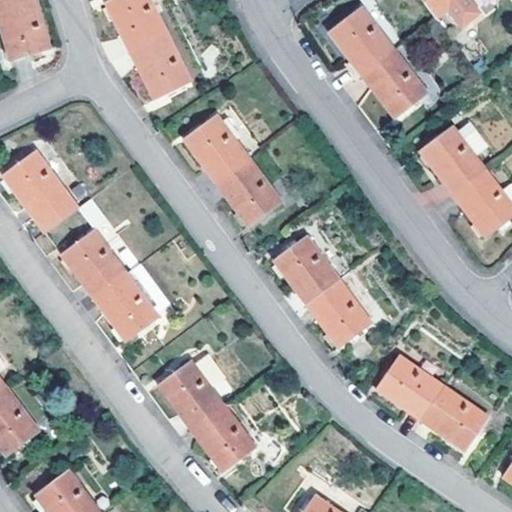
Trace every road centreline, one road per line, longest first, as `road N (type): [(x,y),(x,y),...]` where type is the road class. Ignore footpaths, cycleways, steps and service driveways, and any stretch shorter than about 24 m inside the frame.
road 1 (residential): [(492,511),(362,421),(314,377),(91,71)]
road 2 (residential): [(479,306),(264,15)]
road 3 (residential): [(212,511),(0,228)]
